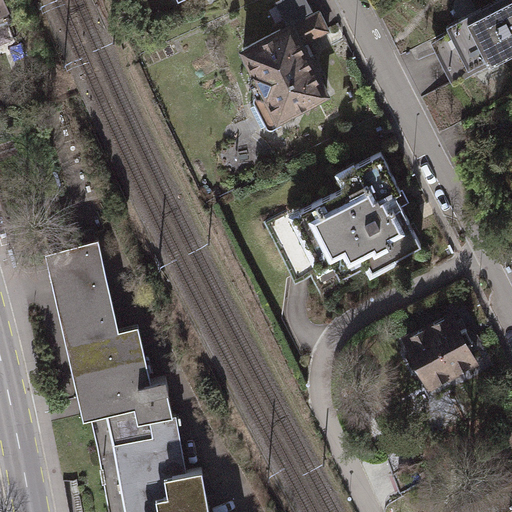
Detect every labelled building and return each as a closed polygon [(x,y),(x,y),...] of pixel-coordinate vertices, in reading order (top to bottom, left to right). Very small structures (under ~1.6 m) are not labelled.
[(511,0),(505,0),(428,40),(451,86),(511,55),(511,0)] [(331,107),(292,21),(229,49),(268,133),(331,107)] [(339,185),(288,212),(322,278),(359,260),(364,269),(418,241),(400,205),(408,201),(379,142),(330,167),(339,185)] [(94,246),(48,255),(80,418),(106,413),(124,511),(207,511),(199,465),(182,466),(173,421),(168,422),(161,382),(144,385),(134,331),(112,336),(94,246)] [(450,320),(400,343),(425,398),(475,375),(450,320)] [(511,511),(511,476),(444,511),(511,511)]
